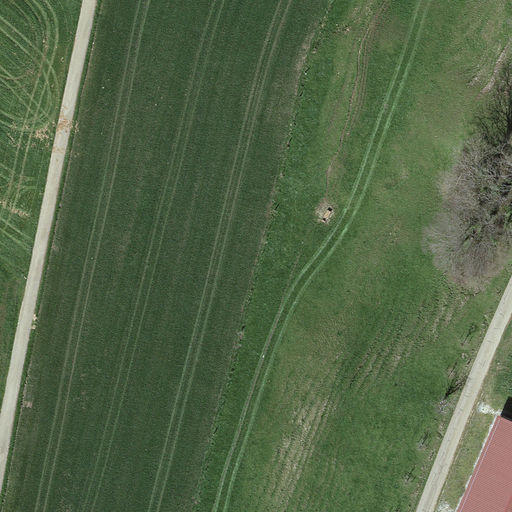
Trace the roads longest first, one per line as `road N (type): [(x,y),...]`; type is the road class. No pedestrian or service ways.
road 1 (track): [(0,455),(89,0)]
road 2 (track): [(424,511),(511,304)]
